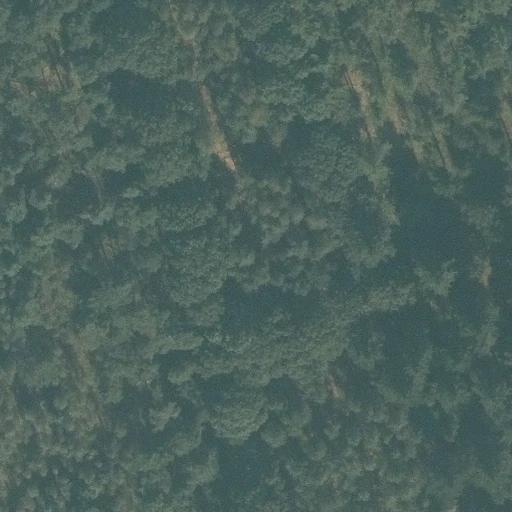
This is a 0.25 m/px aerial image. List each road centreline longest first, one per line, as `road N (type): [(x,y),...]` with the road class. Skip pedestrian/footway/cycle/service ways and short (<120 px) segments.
road 1 (track): [(111,0),(255,511)]
road 2 (track): [(208,337),(422,281),(511,247)]
